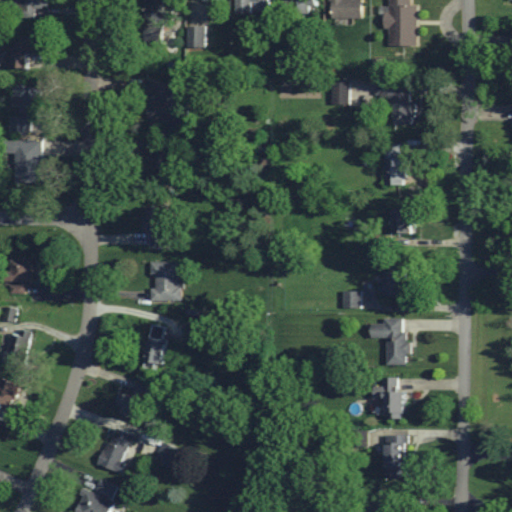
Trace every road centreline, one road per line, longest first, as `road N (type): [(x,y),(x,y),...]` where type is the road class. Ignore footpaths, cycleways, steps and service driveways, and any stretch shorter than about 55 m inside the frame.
road 1 (residential): [(22,511),(70,398),(90,319),(90,0)]
road 2 (residential): [(463,511),(468,0)]
